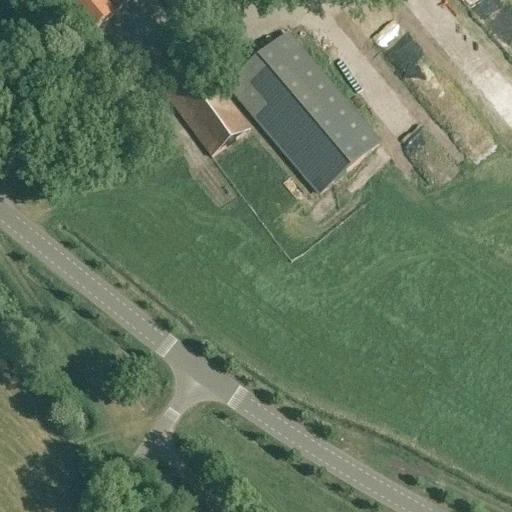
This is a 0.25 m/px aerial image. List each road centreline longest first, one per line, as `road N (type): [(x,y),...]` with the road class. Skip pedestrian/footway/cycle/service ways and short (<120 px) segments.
road 1 (unclassified): [(202,374),(421,511)]
road 2 (unclassified): [(202,374),(0,215)]
